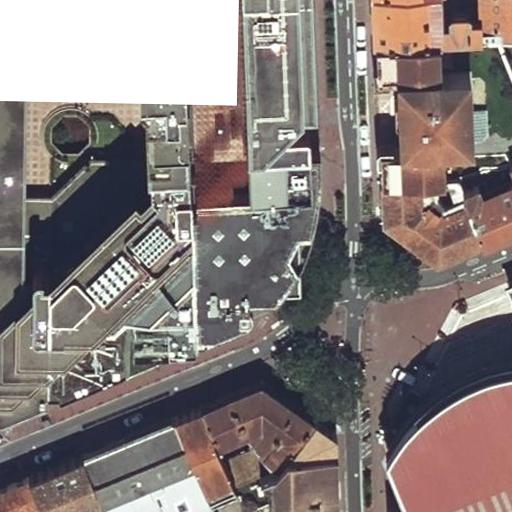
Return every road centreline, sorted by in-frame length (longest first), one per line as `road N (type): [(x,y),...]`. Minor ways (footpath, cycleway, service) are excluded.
road 1 (residential): [(357,281),(261,350),(0,456)]
road 2 (residential): [(346,0),(357,281)]
road 3 (residential): [(357,281),(355,511)]
road 4 (residential): [(511,249),(435,277),(357,281)]
